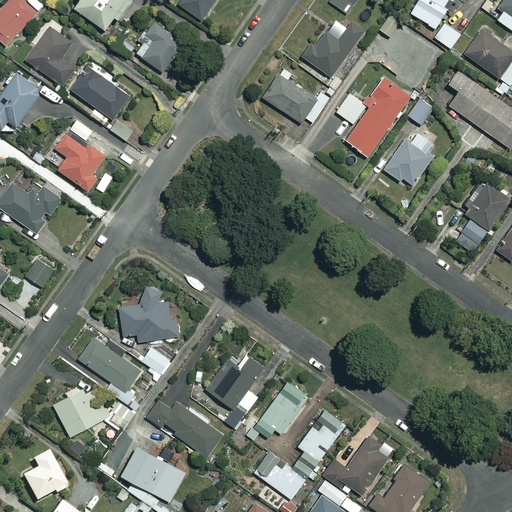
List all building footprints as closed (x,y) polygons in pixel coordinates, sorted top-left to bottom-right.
[(36,12),(23,0),(5,0),(0,6),(0,40),(5,45),(36,12)] [(76,0),(72,5),(103,28),(113,15),(116,18),(129,0),(76,0)] [(180,0),(178,3),(202,19),(214,0),(180,0)] [(355,0),(329,0),(329,1),(347,13),(355,0)] [(433,0),(416,0),(409,11),(429,23),(428,25),(434,29),(447,9),(443,6),(433,0)] [(511,0),(502,0),(496,9),(501,13),(497,19),(511,29),(511,0)] [(398,22),(388,15),(379,28),(389,35),(398,22)] [(182,42),(152,20),(137,40),(142,43),(135,52),(161,71),(182,42)] [(363,30),(351,21),(338,38),(327,30),(315,46),(310,43),(301,55),(330,76),(363,30)] [(460,34),(444,22),(434,37),(450,48),(460,34)] [(73,41),(48,25),(25,60),(62,84),(75,64),(63,56),(73,41)] [(411,85),(434,52),(397,27),(380,52),(402,67),(396,75),(411,85)] [(464,53),(509,86),(511,81),(511,62),(509,60),(511,55),(511,51),(481,29),(464,53)] [(129,95),(88,65),(71,89),(112,119),(129,95)] [(287,79),(290,73),(282,67),(262,97),(301,122),(304,117),(312,122),(329,96),(321,90),(316,98),(287,79)] [(511,143),(511,108),(456,69),(447,82),(457,90),(447,104),(509,148),(511,143)] [(15,72),(0,92),(0,129),(12,128),(40,90),(15,72)] [(363,102),(349,92),(336,111),(355,125),(344,140),(366,155),(409,95),(382,75),(363,102)] [(433,108),(419,97),(406,114),(420,124),(433,108)] [(91,127),(76,118),(69,129),(84,138),(91,127)] [(132,129),(116,118),(110,129),(126,140),(132,129)] [(425,152),(434,139),(422,130),(420,133),(412,127),(382,168),(399,180),(401,177),(411,184),(431,157),(425,152)] [(84,146),(65,132),(54,147),(66,156),(57,168),(87,190),(97,177),(91,173),(104,155),(87,142),(84,146)] [(58,176),(42,164),(36,172),(52,184),(58,176)] [(60,197),(28,175),(19,188),(12,183),(0,199),(0,207),(35,232),(60,197)] [(486,232),(490,235),(494,230),(489,227),(510,199),(486,181),(464,212),(470,216),(453,239),(471,252),(486,232)] [(511,227),(496,250),(511,260),(511,258),(511,227)] [(17,251),(6,251),(6,262),(17,261),(17,251)] [(54,269),(37,258),(25,275),(43,286),(54,269)] [(158,300),(156,286),(139,289),(141,302),(118,306),(122,335),(136,333),(137,341),(177,335),(174,317),(169,318),(167,299),(158,300)] [(127,388),(141,369),(93,336),(77,358),(110,381),(105,388),(127,404),(134,393),(127,388)] [(169,359),(150,346),(141,359),(159,373),(169,359)] [(207,389),(232,407),(222,421),(234,429),(258,396),(246,388),(262,366),(248,356),(240,368),(228,359),(207,389)] [(246,434),(253,440),(259,432),(266,437),(273,428),(280,433),(299,407),(296,404),(303,395),(286,382),(246,434)] [(105,417),(90,385),(52,403),(68,435),(105,417)] [(221,436),(166,391),(147,415),(161,425),(164,421),(174,429),(173,431),(205,457),(221,436)] [(344,423),(324,408),(297,445),(303,449),(298,456),(313,467),(344,423)] [(379,442),(368,435),(346,467),(333,459),(323,474),(339,484),(342,480),(360,493),(386,456),(375,448),(379,442)] [(87,447),(78,438),(71,446),(79,454),(87,447)] [(162,511),(187,475),(138,443),(119,472),(132,480),(127,489),(142,499),(138,506),(147,511),(150,507),(158,511),(162,511)] [(68,484),(47,449),(32,458),(36,466),(21,475),(36,499),(53,489),(55,492),(68,484)] [(268,450),(253,471),(291,498),(313,467),(298,456),(290,467),(284,463),(281,467),(275,462),(278,458),(268,450)] [(407,511),(429,481),(404,464),(382,497),(374,492),(366,503),(379,511),(394,511),(395,511),(397,511),(407,511)] [(356,511),(361,505),(324,479),(317,490),(321,493),(307,511),(356,511)] [(130,494),(120,487),(115,496),(125,502),(130,494)] [(78,511),(61,499),(51,511),(78,511)] [(270,511),(255,501),(247,511),(270,511)] [(133,511),(137,507),(130,502),(122,511),(133,511)]
